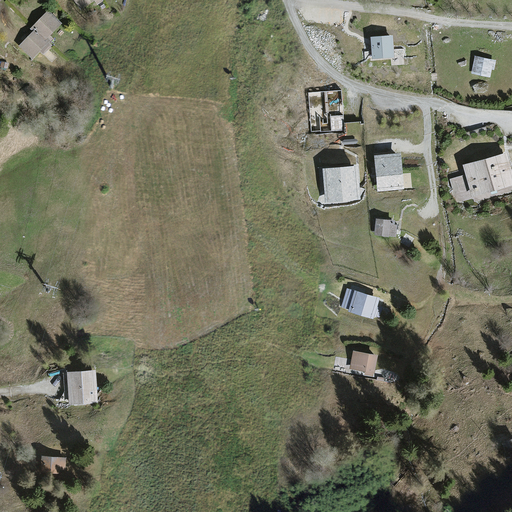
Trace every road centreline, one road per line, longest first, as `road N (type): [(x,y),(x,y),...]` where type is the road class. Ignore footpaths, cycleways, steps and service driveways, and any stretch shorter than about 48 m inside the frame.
road 1 (residential): [(289,0),(300,33),(329,70),(381,96),(425,96)]
road 2 (track): [(442,262),(427,139)]
road 3 (residential): [(392,0),(511,14)]
